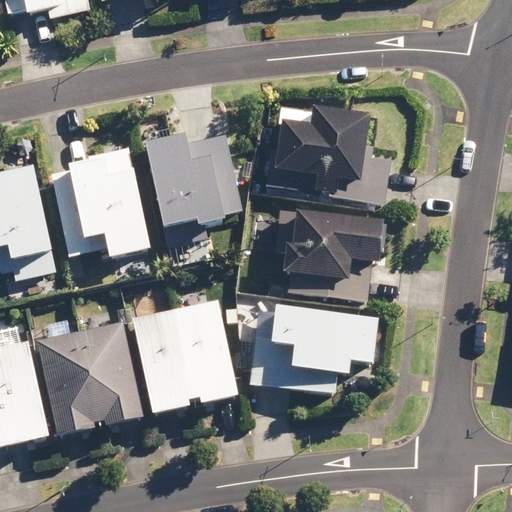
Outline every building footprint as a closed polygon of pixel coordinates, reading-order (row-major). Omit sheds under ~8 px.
[(97,14),(94,0),(13,0),(17,18),(55,11),(57,21),(97,14)] [(378,116),(319,109),(317,129),(290,125),(286,155),(272,154),(267,192),(388,207),(394,162),(372,159),(378,116)] [(86,130),(51,137),(77,259),(116,251),(118,262),(156,254),(135,151),(93,160),(86,130)] [(207,233),(235,226),(222,176),(232,173),(244,220),(251,219),(230,137),(194,146),(192,137),(151,148),(172,231),(204,223),(207,233)] [(0,278),(19,275),(21,285),(59,277),(55,260),(62,258),(43,175),(0,184),(0,278)] [(391,224),(295,215),(284,214),(280,254),(295,256),(293,280),(297,281),(296,297),(372,304),(375,271),(387,272),(391,224)] [(209,408),(250,400),(232,306),(138,324),(157,419),(199,410),(198,404),(208,402),(209,408)] [(283,311),(282,315),(263,313),(255,390),(340,399),(342,380),(358,382),(360,367),(382,369),(387,322),(283,311)] [(112,429),(152,421),(133,331),(47,349),(66,438),(103,431),(102,425),(111,423),(112,429)] [(0,454),(59,442),(38,347),(0,354),(0,454)]
